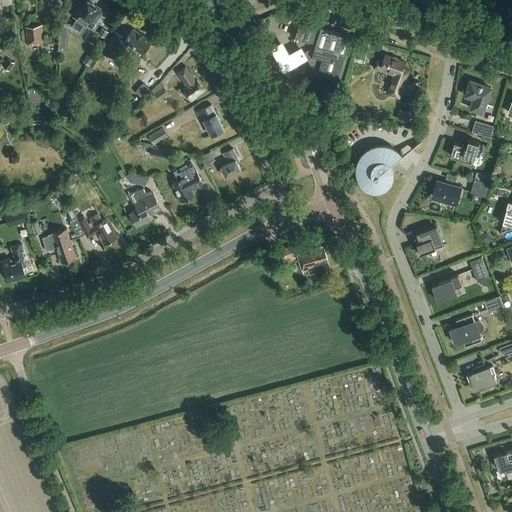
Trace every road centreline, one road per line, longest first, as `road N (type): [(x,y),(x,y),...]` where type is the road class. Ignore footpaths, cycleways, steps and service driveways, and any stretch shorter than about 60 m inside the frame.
road 1 (residential): [(463,427),(392,225),(437,128),(456,41)]
road 2 (tertiary): [(11,348),(137,298),(290,219)]
road 3 (residential): [(1,315),(99,284),(277,186)]
road 4 (tertiary): [(425,435),(342,211),(330,204)]
road 5 (residential): [(277,186),(208,54),(138,0)]
road 6 (tertiary): [(330,204),(296,103),(231,17)]
road 7 (unclassified): [(75,511),(11,348)]
